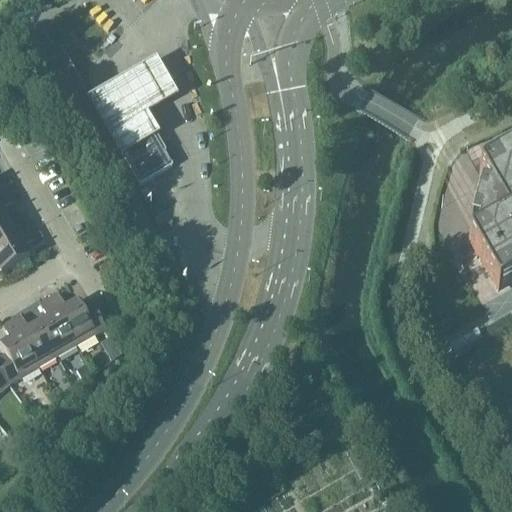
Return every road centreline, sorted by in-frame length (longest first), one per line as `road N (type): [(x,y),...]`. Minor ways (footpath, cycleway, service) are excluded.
road 1 (secondary): [(225,12),(221,38),(242,173),(227,300),(178,414),(99,511)]
road 2 (secondary): [(134,511),(227,396),(272,297),(289,188),(280,91)]
road 3 (residential): [(0,298),(73,258),(7,139)]
